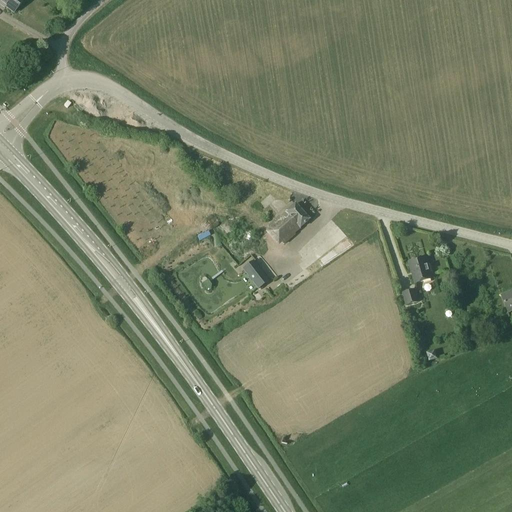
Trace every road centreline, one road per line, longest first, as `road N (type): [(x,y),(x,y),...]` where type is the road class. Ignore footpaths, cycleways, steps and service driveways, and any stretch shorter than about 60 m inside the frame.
road 1 (unclassified): [(511,248),(294,190),(107,87),(68,85)]
road 2 (secondary): [(283,511),(128,291),(0,146)]
